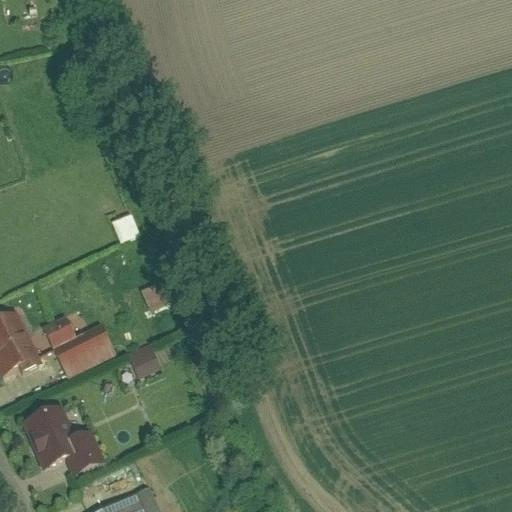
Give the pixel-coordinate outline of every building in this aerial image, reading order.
[(135,217),(116,225),(126,245),(144,237),(135,217)] [(167,285),(149,293),(158,314),(176,306),(167,285)] [(22,318),(0,327),(0,375),(3,383),(43,365),(22,318)] [(60,354),(82,344),(71,322),(49,332),(60,354)] [(82,344),(60,354),(74,384),(120,362),(106,332),(82,344)] [(137,384),(162,373),(150,347),(126,358),(137,384)] [(93,438),(80,443),(66,410),(27,427),(48,474),(69,465),(76,482),(106,469),(93,438)] [(139,501),(144,511),(163,511),(155,494),(139,501)] [(144,511),(139,501),(114,511),(144,511)]
